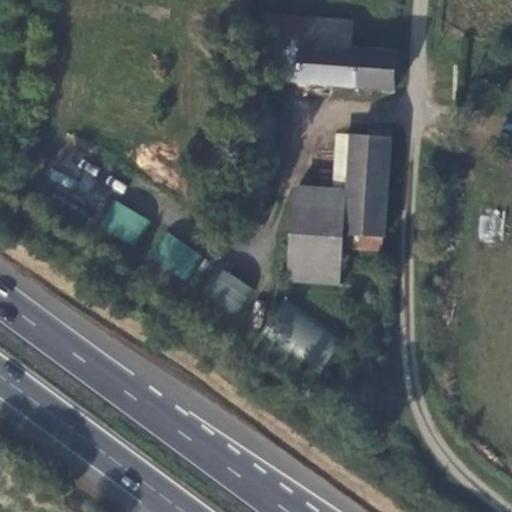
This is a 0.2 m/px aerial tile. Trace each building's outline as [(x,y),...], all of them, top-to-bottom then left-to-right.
[(346,52),(347,27),(264,21),(262,51),(277,52),(276,83),(393,92),(394,56),(346,52)] [(259,112),(248,112),(245,111),(243,136),(273,138),(277,139),(279,114),(259,112)] [(268,203),(273,138),(243,136),(238,200),(268,203)] [(350,142),(345,196),(342,240),(346,240),(345,253),(376,254),(377,241),(384,242),(389,144),(350,142)] [(294,194),(290,238),(341,240),(345,196),(294,194)] [(98,228),(135,246),(148,219),(112,201),(98,228)] [(501,240),(503,210),(480,208),(478,238),(501,240)] [(189,279),(201,250),(159,233),(147,263),(189,279)] [(337,287),(341,240),(290,238),(287,284),(337,287)] [(222,267),(203,294),(234,316),(253,289),(222,267)] [(288,299),(261,330),(313,374),(339,343),(288,299)]
